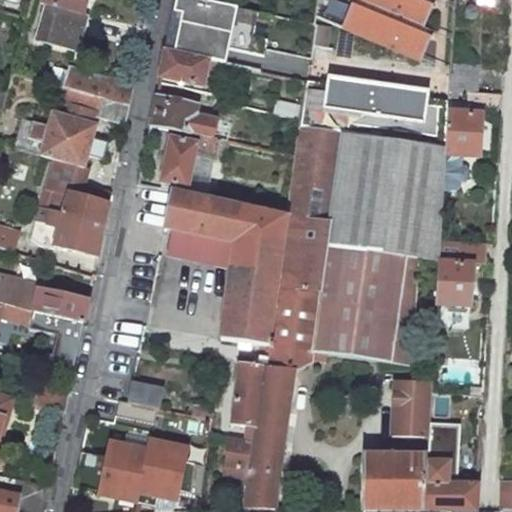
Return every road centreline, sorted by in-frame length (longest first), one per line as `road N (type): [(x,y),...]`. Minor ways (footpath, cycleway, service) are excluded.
road 1 (residential): [(58,511),(165,0)]
road 2 (residential): [(511,65),(488,511)]
